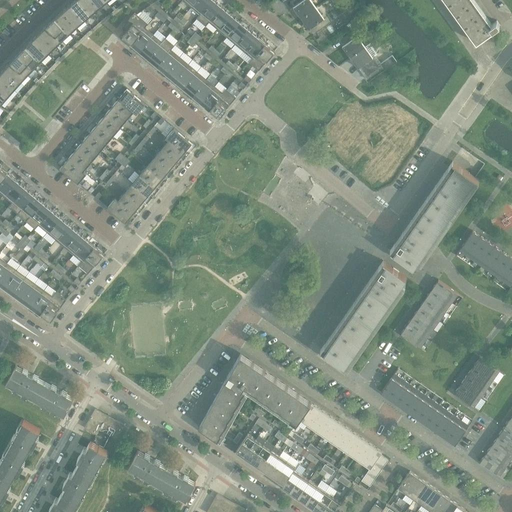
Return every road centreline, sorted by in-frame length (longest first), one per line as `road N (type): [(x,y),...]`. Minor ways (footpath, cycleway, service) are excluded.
road 1 (residential): [(229,334),(483,511)]
road 2 (residential): [(385,226),(511,50)]
road 3 (residential): [(385,226),(251,102)]
road 4 (residential): [(355,387),(247,313),(229,334)]
road 5 (residential): [(23,511),(97,378)]
road 6 (residential): [(127,249),(219,140)]
road 7 (residential): [(125,61),(32,168)]
road 8 (residential): [(465,464),(355,387)]
road 9 (residential): [(32,168),(127,249)]
road 10 (residential): [(48,344),(127,249)]
road 11 (residential): [(219,140),(125,61)]
